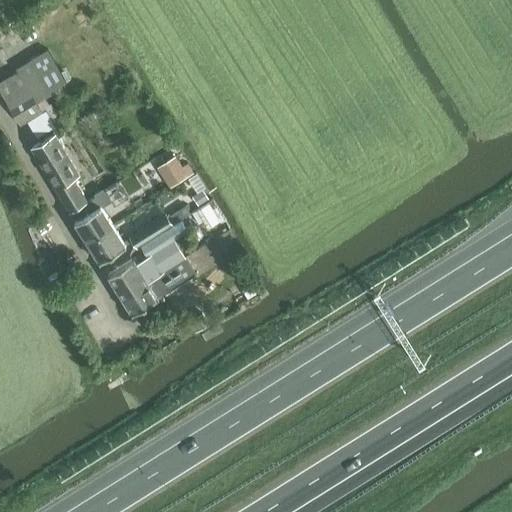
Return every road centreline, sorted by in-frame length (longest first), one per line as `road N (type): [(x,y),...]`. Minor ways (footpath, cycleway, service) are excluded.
road 1 (motorway): [(511,252),(96,511)]
road 2 (motorway): [(283,511),(511,369)]
